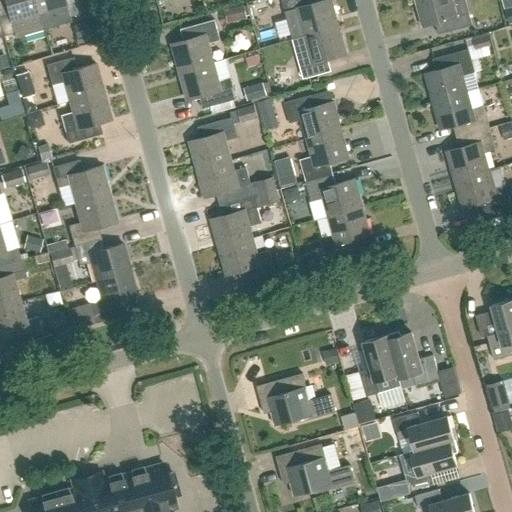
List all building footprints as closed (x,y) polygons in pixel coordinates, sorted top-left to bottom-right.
[(4,0),(6,6),(0,7),(0,26),(3,37),(22,31),(19,20),(38,14),(34,0),(4,0)] [(34,0),(38,14),(43,30),(71,22),(69,17),(80,14),(76,0),(34,0)] [(282,0),(292,39),(304,36),(339,26),(331,0),(325,0),(312,4),(310,0),(282,0)] [(468,0),(453,0),(452,1),(451,0),(414,0),(423,27),(441,22),(444,33),(475,24),(468,0)] [(239,7),(225,10),(228,22),(242,19),(239,7)] [(217,61),(212,43),(220,40),(215,20),(180,29),(184,40),(171,44),(179,72),(217,61)] [(87,23),(74,26),(78,38),(90,34),(87,23)] [(327,59),(346,54),(339,26),(304,36),(307,47),(296,50),(304,78),(330,71),(327,59)] [(491,34),(474,38),(477,49),(494,45),(491,34)] [(436,70),(424,73),(432,101),(466,92),(462,76),(474,72),(468,49),(433,59),(436,70)] [(246,57),(249,67),(261,64),(258,54),(246,57)] [(6,57),(0,58),(0,68),(9,66),(6,57)] [(50,81),(62,77),(69,102),(103,92),(95,64),(76,70),(73,58),(46,66),(50,81)] [(222,81),(222,80),(217,61),(179,72),(187,100),(206,95),(209,106),(236,98),(231,79),(222,81)] [(276,88),(295,88),(295,66),(277,66),(276,88)] [(62,77),(50,81),(57,106),(69,102),(62,77)] [(31,83),(18,87),(21,98),(34,94),(31,83)] [(262,83),(247,88),(250,98),(265,94),(262,83)] [(0,111),(2,119),(25,113),(18,89),(7,92),(10,104),(0,107),(0,111)] [(111,120),(103,92),(69,102),(72,116),(61,119),(68,144),(102,135),(99,123),(111,120)] [(440,129),(459,124),(462,134),(489,127),(483,106),(471,109),(466,92),(432,101),(440,129)] [(289,122),(301,119),(306,139),(341,129),(333,101),(314,107),(311,95),(284,103),(289,122)] [(270,99),(258,103),(266,127),(277,124),(270,99)] [(243,121),(259,117),(255,104),(240,108),(243,121)] [(189,142),(197,170),(231,160),(225,140),(238,137),(232,118),(198,127),(201,138),(189,142)] [(446,151),(454,178),(488,169),(484,154),(496,150),(489,127),(462,134),(465,146),(446,151)] [(300,162),(306,181),(332,174),(329,163),(349,157),(341,129),(306,139),(312,159),(300,162)] [(46,145),(38,147),(42,159),(50,157),(46,145)] [(22,146),(17,157),(25,160),(30,150),(22,146)] [(246,168),(234,172),(231,160),(197,170),(204,197),(223,192),(226,203),(254,195),(246,168)] [(31,179),(50,174),(47,161),(27,167),(31,179)] [(55,180),(67,177),(74,204),(109,194),(102,166),(82,171),(79,161),(52,169),(55,180)] [(500,166),(488,169),(454,178),(462,207),(474,204),(479,222),(504,215),(502,208),(511,205),(500,166)] [(6,187),(27,181),(23,168),(2,174),(6,187)] [(294,173),(279,177),(281,186),(296,181),(294,173)] [(355,179),(336,185),(332,174),(306,181),(309,193),(311,200),(322,197),(328,217),(363,207),(355,179)] [(262,193),(278,189),(274,176),(258,181),(262,193)] [(297,187),(284,191),(288,203),(300,199),(297,187)] [(262,193),(265,205),(281,201),(278,189),(262,193)] [(79,223),(68,226),(73,245),(100,238),(97,227),(117,222),(109,194),(74,204),(79,223)] [(249,226),(261,223),(254,195),(226,203),(229,214),(210,219),(218,247),(252,238),(249,226)] [(328,217),(333,235),(322,239),(327,259),(354,251),(351,240),(371,235),(363,207),(328,217)] [(12,220),(0,223),(0,231),(6,252),(17,248),(20,248),(12,220)] [(0,265),(21,260),(17,248),(6,252),(0,231),(0,265)] [(28,236),(25,248),(38,251),(40,239),(28,236)] [(76,257),(88,254),(96,281),(131,272),(123,243),(103,249),(100,238),(73,245),(76,257)] [(269,250),(256,253),(252,238),(218,247),(226,275),(238,271),(241,283),(275,273),(269,250)] [(64,240),(47,245),(49,253),(51,253),(67,249),(64,240)] [(55,267),(75,261),(71,247),(67,249),(51,253),(55,267)] [(277,255),(281,273),(299,268),(295,251),(277,255)] [(0,308),(21,302),(13,274),(24,271),(21,260),(0,265),(0,308)] [(122,316),(119,305),(138,300),(131,272),(96,281),(100,299),(74,306),(80,328),(122,316)] [(57,292),(45,295),(48,303),(53,306),(61,304),(57,292)] [(487,335),(494,360),(511,354),(511,342),(511,341),(511,299),(492,305),(493,310),(499,332),(487,335)] [(0,338),(13,334),(17,345),(44,337),(38,317),(26,320),(21,302),(0,308),(0,338)] [(54,334),(71,329),(67,315),(50,320),(54,334)] [(417,386),(440,379),(433,355),(419,359),(411,332),(400,336),(399,331),(387,335),(399,378),(413,374),(417,386)] [(399,378),(387,335),(363,342),(365,347),(371,368),(359,372),(366,396),(379,393),(401,386),(399,378)] [(310,400),(302,373),(256,386),(264,414),(271,412),(275,426),(295,420),(295,423),(335,412),(330,394),(310,400)] [(488,384),(494,408),(511,404),(505,379),(488,384)] [(466,396),(448,398),(451,415),(469,412),(466,396)] [(369,399),(353,404),(358,423),(375,418),(369,399)] [(412,452),(454,440),(448,416),(443,418),(421,424),(418,412),(393,419),(399,440),(411,437),(415,450),(411,451),(412,452)] [(454,453),(458,452),(454,440),(412,452),(400,455),(409,491),(434,484),(430,472),(457,464),(454,453)] [(322,444),(276,456),(283,484),(290,482),(294,496),(314,491),(315,494),(355,483),(350,465),(340,467),(334,443),(322,446),(322,444)] [(74,488),(30,501),(32,511),(170,511),(170,509),(176,507),(164,464),(103,481),(100,472),(72,480),(74,488)] [(387,485),(377,487),(381,501),(391,498),(387,485)] [(474,511),(469,493),(464,494),(464,495),(443,501),(439,489),(415,496),(418,508),(431,505),(432,511),(474,511)] [(379,511),(377,500),(360,505),(362,511),(379,511)]
